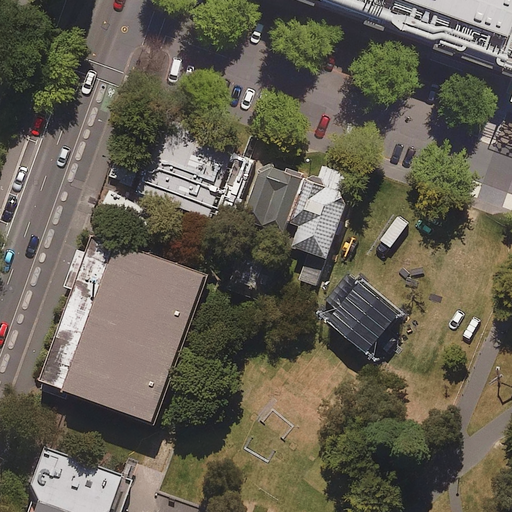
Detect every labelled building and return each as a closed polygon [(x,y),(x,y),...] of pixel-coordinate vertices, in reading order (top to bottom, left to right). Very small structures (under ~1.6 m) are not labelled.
[(511,0),(313,0),(511,70),(511,0)] [(232,59),(301,81),(305,64),(237,44),(232,59)] [(387,81),(354,71),(348,93),(381,103),(387,81)] [(429,125),(434,108),(438,97),(409,87),(400,115),(429,125)] [(434,108),(429,125),(479,141),(485,125),(434,108)] [(255,159),(165,124),(140,191),(210,218),(212,212),(232,220),(255,159)] [(140,156),(117,151),(111,178),(133,183),(140,156)] [(319,171),(278,157),(259,212),(299,226),(319,171)] [(418,190),(364,171),(358,188),(336,248),(326,278),(334,281),(314,336),(425,376),(445,321),(476,332),(489,297),(478,293),(504,220),(493,216),(455,202),(446,227),(410,213),(418,190)] [(358,188),(325,177),(304,237),(336,248),(358,188)] [(153,423),(208,272),(92,230),(37,380),(153,423)] [(277,267),(236,250),(230,266),(236,269),(228,287),(262,302),(277,267)] [(112,418),(46,393),(32,431),(98,455),(112,418)] [(118,511),(131,477),(37,443),(23,483),(32,498),(26,511),(118,511)]
